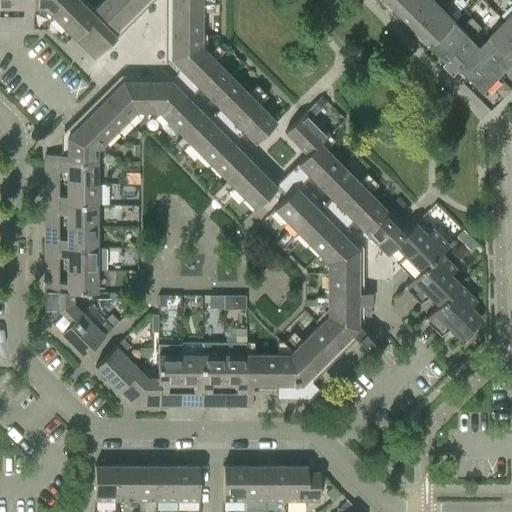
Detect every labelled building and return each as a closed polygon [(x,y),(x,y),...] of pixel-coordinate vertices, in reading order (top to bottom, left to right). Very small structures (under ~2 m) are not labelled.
[(31,0),(9,0),(9,8),(22,8),(22,30),(32,30),(32,8),(31,8),(31,0)] [(43,8),(51,16),(67,0),(31,0),(31,8),(32,8),(43,8)] [(95,17),(77,0),(67,0),(51,16),(73,38),(95,17)] [(115,30),(138,7),(130,0),(102,0),(94,9),(115,30)] [(386,0),(385,1),(400,17),(417,0),(386,0)] [(416,32),(441,7),(433,0),(417,0),(400,17),(416,32)] [(170,4),(170,35),(200,35),(200,11),(212,11),(212,4),(170,4)] [(441,7),(416,32),(431,48),(456,23),(441,7)] [(95,17),(73,38),(94,59),(115,38),(95,17)] [(471,38),(450,59),(459,68),(474,52),(484,43),(476,34),(481,28),(471,18),(461,28),(471,38)] [(511,27),(505,21),(490,37),(511,59),(511,27)] [(471,38),(461,28),(456,23),(431,48),(447,63),(450,59),(471,38)] [(188,77),(217,47),(216,46),(208,55),(200,47),(200,35),(170,35),(170,59),(188,77)] [(474,52),(499,77),(511,64),(511,59),(490,37),(484,43),(474,52)] [(217,47),(188,77),(210,99),(231,78),(213,60),(222,52),(217,47)] [(484,93),(499,77),(474,52),(459,68),(484,93)] [(231,78),(210,99),(232,121),(261,92),(256,86),(247,94),(231,78)] [(122,81),(109,94),(130,115),(134,111),(147,111),(145,81),(122,81)] [(170,81),(145,81),(147,111),(157,111),(166,120),(187,99),(170,81)] [(261,92),(232,121),(254,143),(275,122),(257,104),(266,96),(261,92)] [(83,120),(104,141),(112,150),(117,145),(109,136),(130,115),(109,94),(83,120)] [(306,155),(327,135),(328,134),(311,117),(323,104),(318,98),(284,132),(306,154),(306,155)] [(179,150),(209,121),(187,99),(166,120),(182,136),(174,145),(179,150)] [(66,137),(65,161),(95,161),(95,150),(104,141),(83,120),(66,137)] [(210,164),(231,143),(209,121),(179,150),(184,155),(192,147),(210,164)] [(319,187),(340,166),(323,149),(332,140),(327,135),(306,155),(306,154),(296,164),(319,187)] [(231,143),(210,164),(226,181),(211,196),(216,201),(253,166),(231,143)] [(95,161),(65,161),(43,161),(43,171),(65,171),(65,184),(95,184),(95,161)] [(253,166),(216,201),(221,206),(236,191),(254,209),(275,188),(253,166)] [(319,187),(341,209),(371,180),(366,174),(357,183),(340,166),(319,187)] [(363,231),(384,210),(367,193),(376,184),(371,180),(341,209),(363,231)] [(95,205),(95,184),(65,184),(65,196),(43,196),(43,205),(95,205)] [(280,247),(317,210),(294,187),(273,209),(291,226),(275,242),(280,247)] [(95,226),(95,205),(43,205),(43,214),(65,214),(65,226),(95,226)] [(318,254),(339,232),(317,210),(280,247),(285,252),(301,237),(318,254)] [(396,222),(384,210),(363,231),(375,243),(396,222)] [(446,245),(446,244),(431,228),(425,234),(414,223),(384,252),(386,254),(394,246),(403,255),(395,263),(411,279),(412,280),(438,253),(439,253),(447,245),(446,245)] [(95,249),(95,226),(65,226),(65,239),(43,239),(43,248),(95,249)] [(339,232),(318,254),(326,262),(326,274),(356,273),(356,249),(339,232)] [(95,270),(95,249),(43,248),(43,257),(65,257),(65,270),(95,270)] [(411,279),(402,287),(419,304),(427,296),(437,305),(437,307),(459,285),(449,275),(454,269),(439,253),(438,253),(412,280),(411,279)] [(95,293),(95,270),(65,270),(65,283),(43,282),(43,292),(71,292),(72,293),(95,293)] [(314,301),(356,301),(356,273),(326,274),(326,297),(314,297),(314,301)] [(475,301),(459,285),(437,307),(437,305),(423,319),(439,336),(448,328),(459,339),(480,318),(469,307),(475,301)] [(72,303),(72,293),(71,292),(43,292),(43,315),(61,333),(81,313),(72,303)] [(356,301),(314,301),(314,305),(326,305),(326,316),(317,325),(338,346),(356,329),(356,301)] [(81,313),(61,333),(83,355),(110,328),(104,321),(96,328),(81,313)] [(338,346),(317,325),(301,341),(292,333),(287,338),(316,368),(338,346)] [(117,390),(137,370),(121,353),(128,346),(122,339),(94,366),(117,390)] [(210,384),(222,384),(223,342),(202,342),(202,354),(201,354),(201,406),(210,406),(210,384)] [(245,406),(245,385),(244,342),(223,342),(222,384),(235,384),(235,406),(245,406)] [(252,342),(244,342),(245,385),(275,384),(276,354),(252,354),(252,342)] [(275,400),(306,400),(317,390),(306,378),(312,373),(281,342),(276,342),(276,354),(275,384),(275,400)] [(158,406),(167,406),(167,384),(179,384),(179,354),(157,354),(156,378),(158,406)] [(179,354),(179,384),(192,384),(192,406),(201,406),(201,354),(179,354)] [(145,378),(137,370),(117,390),(134,406),(158,406),(156,378),(145,378)] [(115,500),(115,465),(93,465),(93,500),(115,500)] [(135,465),(115,465),(115,500),(135,500),(135,465)] [(156,465),(135,465),(135,500),(155,500),(156,465)] [(176,465),(156,465),(155,500),(176,500),(176,465)] [(176,465),(176,500),(197,500),(197,466),(176,465)] [(243,500),(243,466),(222,466),(221,500),(243,500)] [(264,510),(264,500),(264,466),(243,466),(243,500),(244,500),(244,510),(264,510)] [(264,500),(284,500),(284,466),(264,466),(264,500)] [(284,466),(284,500),(317,500),(317,472),(313,472),(313,469),(305,469),(305,466),(284,466)]
